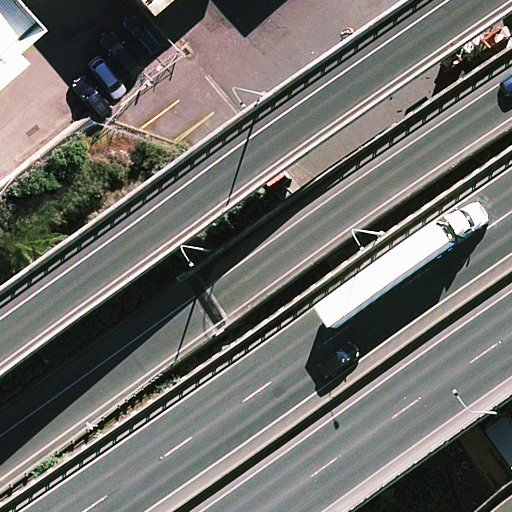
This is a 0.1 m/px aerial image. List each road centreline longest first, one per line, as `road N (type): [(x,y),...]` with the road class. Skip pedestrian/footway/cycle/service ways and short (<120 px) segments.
road 1 (trunk): [(0,443),(511,82)]
road 2 (trunk): [(0,352),(96,276),(504,0)]
road 3 (trunk): [(68,511),(511,201)]
road 4 (trunk): [(511,328),(241,511)]
